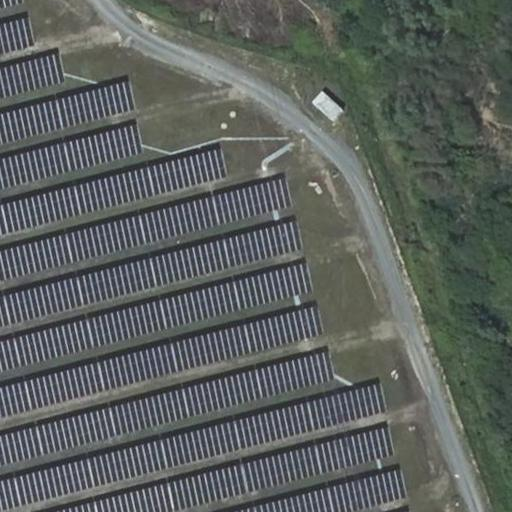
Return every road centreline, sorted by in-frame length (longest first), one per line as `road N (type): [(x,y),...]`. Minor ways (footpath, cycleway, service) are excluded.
road 1 (track): [(481,511),(383,235),(341,154),(258,88),(157,45),(99,0)]
road 2 (track): [(28,511),(444,405)]
road 3 (track): [(0,426),(414,320)]
road 4 (track): [(0,333),(383,235)]
road 5 (track): [(0,242),(341,154)]
road 6 (track): [(258,88),(0,155)]
road 7 (track): [(0,61),(130,28)]
